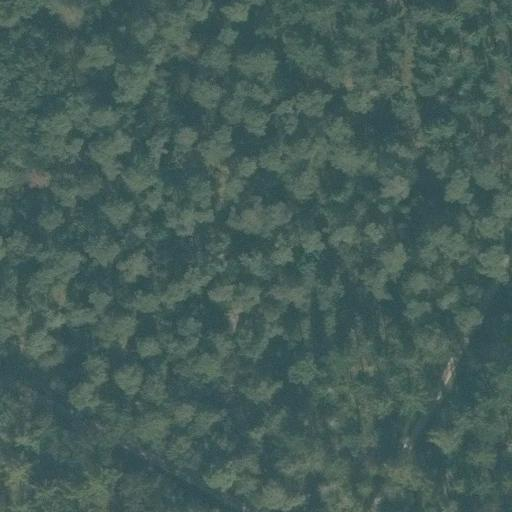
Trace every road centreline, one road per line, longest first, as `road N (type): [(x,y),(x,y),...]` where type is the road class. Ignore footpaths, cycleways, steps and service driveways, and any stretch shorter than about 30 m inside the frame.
road 1 (track): [(369,511),(511,251)]
road 2 (track): [(0,378),(244,511)]
